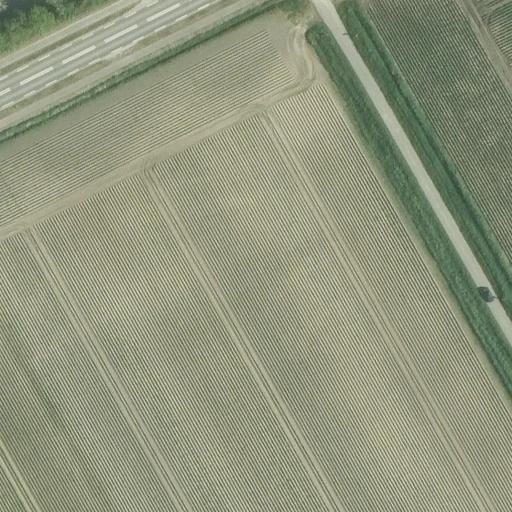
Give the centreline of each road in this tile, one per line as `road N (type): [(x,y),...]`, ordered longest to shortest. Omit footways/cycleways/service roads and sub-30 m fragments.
road 1 (unclassified): [(511,337),(321,0)]
road 2 (secondary): [(0,96),(189,0)]
